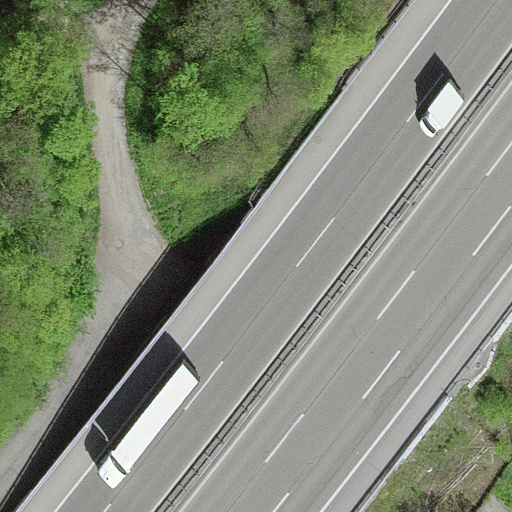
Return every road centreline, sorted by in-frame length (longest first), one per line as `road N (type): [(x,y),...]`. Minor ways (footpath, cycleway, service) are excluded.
road 1 (motorway): [(497,0),(103,511)]
road 2 (motorway): [(249,511),(511,172)]
road 3 (track): [(131,0),(115,47),(115,159),(152,264),(183,298)]
road 4 (track): [(130,1),(0,44)]
